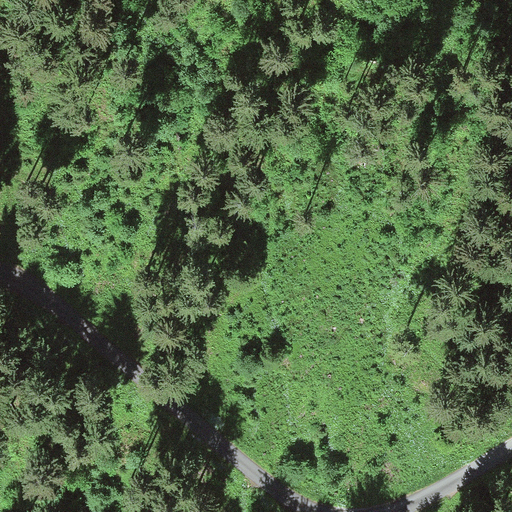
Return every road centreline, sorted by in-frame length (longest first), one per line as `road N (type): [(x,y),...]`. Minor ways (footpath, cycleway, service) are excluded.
road 1 (unclassified): [(324,511),(218,442),(86,325),(0,270)]
road 2 (unclassified): [(511,448),(380,511)]
